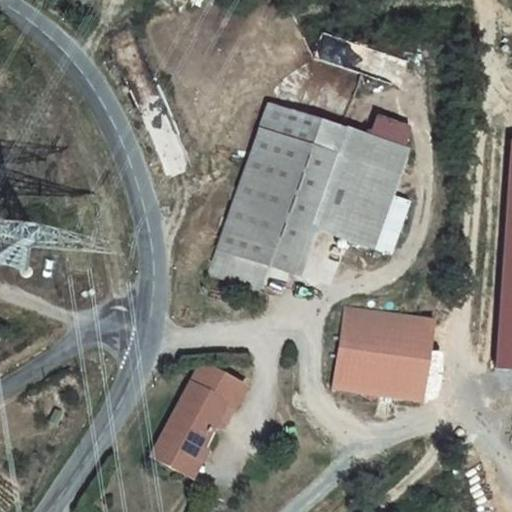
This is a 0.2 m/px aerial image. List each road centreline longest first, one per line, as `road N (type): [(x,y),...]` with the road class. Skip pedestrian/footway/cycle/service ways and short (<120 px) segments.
road 1 (track): [(367,511),(433,450),(452,406),(483,32),(478,0)]
road 2 (tertiary): [(146,333),(151,250),(111,127),(72,67),(0,8)]
road 3 (tertiary): [(44,511),(112,413),(146,333)]
road 4 (unclassified): [(146,333),(99,329),(0,390)]
